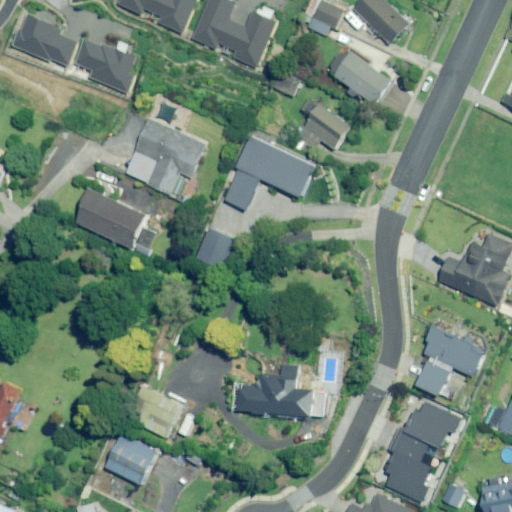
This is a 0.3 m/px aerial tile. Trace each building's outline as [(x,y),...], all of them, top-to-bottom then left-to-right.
[(119,0),(117,5),(139,15),(143,7),(162,16),(158,24),(178,34),(194,0),(119,0)] [(225,0),(210,0),(192,39),(213,49),(217,41),(236,50),(232,59),(253,68),(274,23),(254,13),(246,29),(228,21),(236,5),(225,0)] [(406,23),(382,0),(361,0),(352,10),(387,43),(406,23)] [(344,12),(324,1),(315,19),(335,30),(344,12)] [(19,30),(13,46),(50,61),(50,60),(66,66),(75,43),(58,37),(61,29),(29,17),(23,32),(19,30)] [(103,47),(85,40),(76,63),(93,69),(89,79),(126,93),(132,77),(128,75),(135,57),(104,45),(103,47)] [(390,81),(351,52),(333,76),(372,105),(390,81)] [(304,83),(284,73),(275,89),(296,99),(304,83)] [(302,155),(307,147),(315,152),(322,142),(337,152),(353,127),(321,106),(298,141),(299,142),(294,150),(302,155)] [(129,175),(181,200),(192,178),(195,180),(211,148),(155,121),(129,175)] [(313,166),(250,136),(235,166),(240,169),(225,200),(245,210),(259,180),(298,198),(313,166)] [(0,167),(8,153),(0,148),(0,191),(9,175),(0,170),(0,167)] [(158,231),(148,226),(152,218),(94,192),(79,224),(137,251),(135,254),(145,259),(158,231)] [(511,256),(511,243),(488,234),(474,268),(450,259),(440,283),(500,307),(511,277),(511,276),(505,273),(511,256)] [(491,352),(437,328),(426,354),(434,357),(421,387),(445,398),(458,369),(479,378),(491,352)] [(301,390),(302,377),(263,373),(262,388),(243,386),(240,412),(326,420),(328,392),(301,390)] [(23,392),(6,383),(0,395),(0,394),(0,443),(2,445),(9,431),(28,440),(41,412),(19,401),(23,392)] [(184,407),(144,388),(138,401),(147,406),(138,424),(168,439),(184,407)] [(408,435),(445,451),(453,433),(459,435),(466,420),(428,403),(422,415),(418,413),(409,431),(408,435)] [(511,405),(499,429),(511,435),(511,405)] [(408,435),(405,433),(396,453),(400,454),(391,474),(394,476),(389,487),(429,505),(439,481),(433,478),(445,451),(408,435)] [(159,453),(122,436),(106,469),(143,487),(159,453)] [(511,511),(511,484),(508,485),(507,477),(483,481),(487,507),(496,506),(496,511),(511,511)] [(468,494),(452,484),(441,502),(457,511),(468,494)] [(416,511),(378,495),(370,511),(367,511),(355,506),(351,511),(416,511)]
